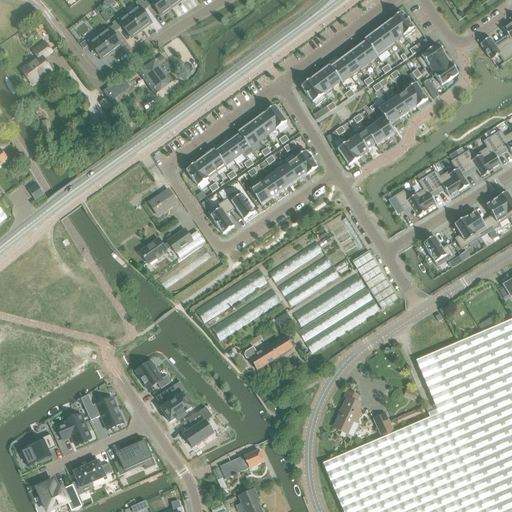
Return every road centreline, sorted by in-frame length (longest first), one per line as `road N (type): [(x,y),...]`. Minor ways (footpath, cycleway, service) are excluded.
road 1 (secondary): [(0,248),(321,11)]
road 2 (residential): [(281,84),(174,160),(170,174),(223,247),(336,172)]
road 3 (tertiary): [(318,511),(306,455),(329,381),(419,311)]
road 4 (residential): [(343,185),(402,149),(412,126),(463,86),(462,42)]
road 5 (residential): [(511,175),(384,253)]
road 6 (residential): [(101,77),(223,0)]
road 7 (residential): [(394,0),(281,84)]
road 8 (residential): [(29,476),(148,424)]
